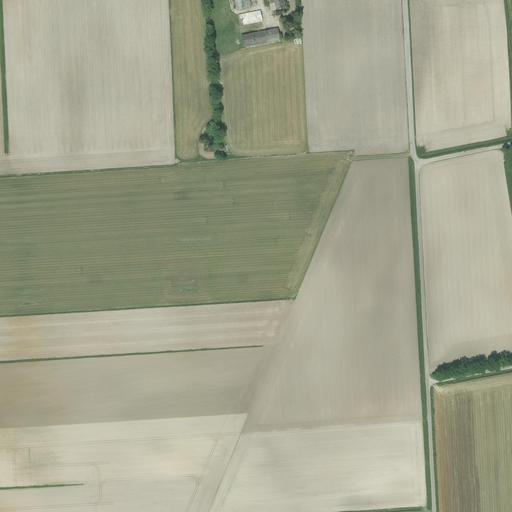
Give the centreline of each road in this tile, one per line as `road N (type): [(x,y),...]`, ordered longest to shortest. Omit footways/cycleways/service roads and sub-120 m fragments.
road 1 (track): [(434,511),(415,163)]
road 2 (track): [(415,163),(405,0)]
